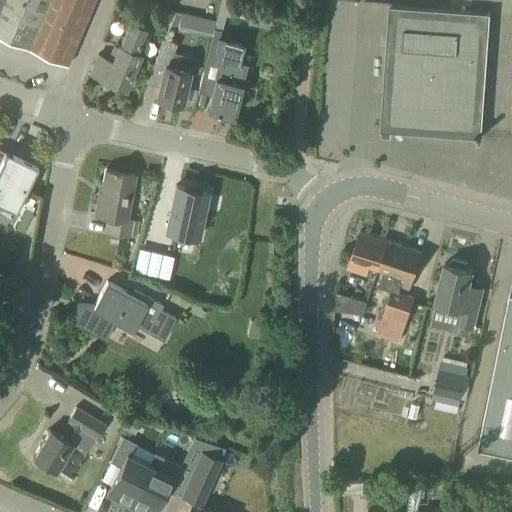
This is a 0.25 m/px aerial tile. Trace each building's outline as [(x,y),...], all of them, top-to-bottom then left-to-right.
[(0,0),(0,35),(66,63),(91,0),(0,0)] [(272,29),(274,17),(276,7),(251,3),(247,18),(246,24),(272,29)] [(511,76),(511,55),(486,54),(489,15),(389,8),(380,133),(480,140),(485,74),(511,76)] [(190,31),(193,16),(180,13),(177,27),(177,28),(190,31)] [(136,52),(146,29),(130,23),(120,45),(119,44),(112,60),(100,55),(92,74),(126,89),(141,55),(136,52)] [(231,116),(245,64),(238,62),(242,44),(219,39),(222,30),(213,28),(208,50),(219,53),(217,64),(219,65),(208,110),(231,116)] [(181,103),(190,69),(189,69),(193,50),(164,38),(155,58),(166,60),(157,97),(160,98),(160,105),(175,108),(178,102),(181,103)] [(267,53),(279,55),(281,46),(269,44),(267,53)] [(0,197),(15,205),(21,194),(33,168),(14,158),(12,157),(12,156),(8,154),(5,153),(0,150),(0,197)] [(136,237),(139,221),(133,220),(133,218),(126,216),(134,175),(105,170),(96,214),(107,216),(104,231),(136,237)] [(179,183),(170,228),(201,234),(210,189),(179,183)] [(36,227),(45,201),(32,197),(23,223),(36,227)] [(379,270),(389,242),(360,233),(348,269),(366,275),(369,267),(379,270)] [(389,242),(379,270),(385,272),(380,288),(392,292),(378,334),(402,342),(416,299),(400,294),(402,288),(411,291),(423,254),(389,242)] [(85,276),(82,258),(70,261),(73,278),(85,276)] [(473,270),(469,269),(468,263),(453,260),(449,265),(445,264),(437,302),(436,308),(462,315),(459,327),(474,330),(483,290),(469,287),(473,270)] [(172,316),(106,282),(95,303),(76,301),(73,323),(104,340),(116,318),(132,327),(134,323),(139,326),(160,338),(172,316)] [(511,291),(510,291),(478,444),(511,451),(511,291)] [(352,297),(347,311),(362,313),(366,302),(352,297)] [(257,337),(260,322),(250,320),(246,334),(257,337)] [(465,399),(470,378),(465,377),(468,366),(440,360),(431,398),(436,399),(434,408),(456,413),(460,398),(465,399)] [(96,439),(105,424),(76,407),(68,420),(72,423),(63,437),(49,428),(32,458),(56,473),(72,443),(72,442),(80,429),(96,439)] [(220,458),(225,447),(226,446),(208,438),(203,449),(200,448),(180,495),(202,505),(222,459),(220,458)] [(150,467),(131,458),(137,447),(122,440),(111,463),(121,469),(107,497),(129,508),(150,467)] [(150,467),(129,508),(136,511),(155,511),(166,491),(176,496),(188,472),(155,456),(150,467)] [(351,495),(363,495),(363,493),(364,493),(364,489),(363,489),(363,485),(362,481),(343,481),(343,495),(351,495)] [(212,511),(191,502),(186,511),(212,511)]
